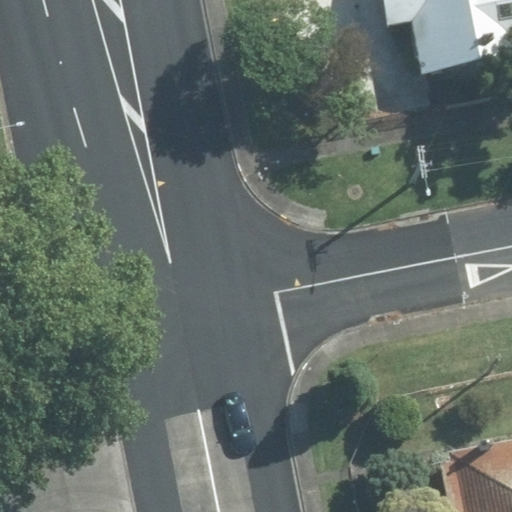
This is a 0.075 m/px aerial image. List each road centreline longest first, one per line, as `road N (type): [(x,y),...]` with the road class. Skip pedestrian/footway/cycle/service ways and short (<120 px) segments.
road 1 (residential): [(160,318),(511,248)]
road 2 (primary): [(95,0),(160,318)]
road 3 (primary): [(160,318),(204,511)]
